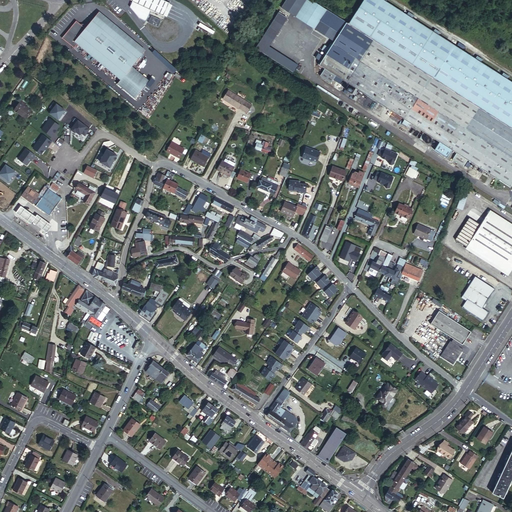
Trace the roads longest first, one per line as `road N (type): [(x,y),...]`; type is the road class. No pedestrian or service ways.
road 1 (unknown): [(511,197),(320,82),(309,61),(315,32)]
road 2 (residential): [(122,271),(175,249),(219,266),(282,247),(290,232)]
road 3 (residential): [(256,422),(351,288)]
road 4 (unknown): [(511,280),(453,241),(474,197),(511,215)]
road 5 (residential): [(155,166),(170,166),(290,232)]
road 6 (unclassified): [(358,495),(383,459),(443,415),(463,388)]
road 7 (residential): [(98,448),(38,420),(0,495)]
road 8 (residential): [(351,288),(463,388)]
road 9 (tertiary): [(0,219),(113,303)]
road 10 (tertiary): [(151,337),(256,422)]
road 11 (unknown): [(330,266),(379,143)]
road 12 (unclassified): [(105,434),(211,511)]
road 13 (tertiary): [(256,422),(358,495)]
